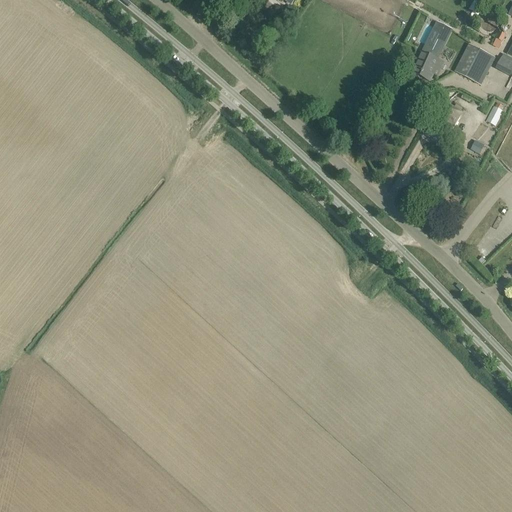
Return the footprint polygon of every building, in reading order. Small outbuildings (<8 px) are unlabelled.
[(450,30),(437,23),(423,51),(429,54),(430,52),(438,55),(447,36),(450,30)] [(499,33),(493,46),(498,49),(505,36),(499,33)] [(472,46),(458,75),(473,82),(487,55),(472,46)] [(413,74),(429,81),(435,69),(439,71),(443,63),(422,53),(413,74)] [(511,74),(511,62),(503,58),(497,69),(511,76),(511,74)] [(494,107),(486,122),(495,126),(503,111),(501,111),(503,106),(497,104),(496,108),(494,107)] [(440,116),(436,123),(450,133),(456,124),(461,117),(452,111),(444,106),(439,115),(440,116)] [(470,152),(478,157),(484,146),(478,143),(475,148),(473,146),(470,152)]
